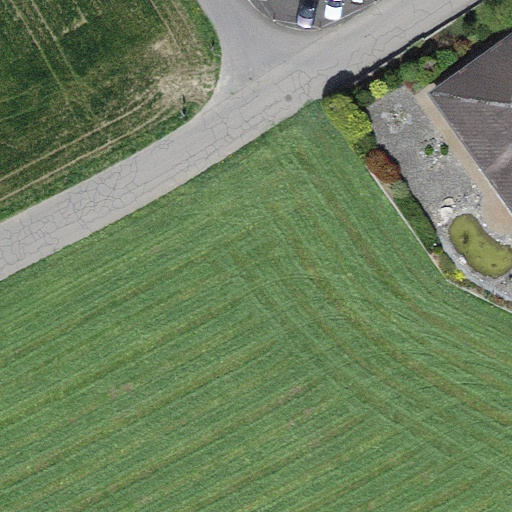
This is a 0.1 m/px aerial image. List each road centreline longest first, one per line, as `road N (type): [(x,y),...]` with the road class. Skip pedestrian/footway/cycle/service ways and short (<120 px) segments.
road 1 (unclassified): [(0,251),(282,93)]
road 2 (unclassified): [(282,93),(467,0)]
